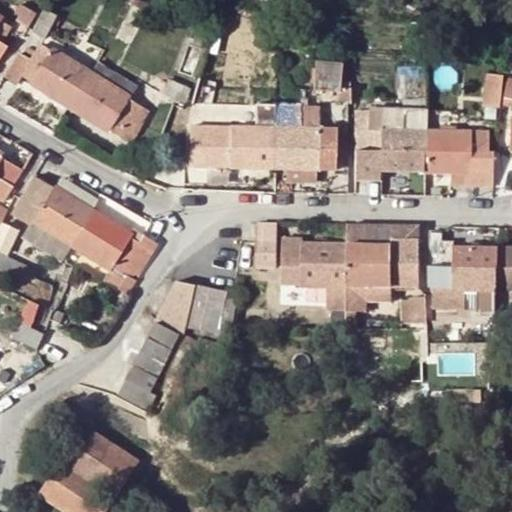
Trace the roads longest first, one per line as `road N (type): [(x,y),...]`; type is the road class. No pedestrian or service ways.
road 1 (residential): [(183,217),(247,205),(511,211)]
road 2 (residential): [(0,425),(9,408),(96,357),(128,325),(183,217)]
road 3 (residential): [(183,217),(0,113)]
